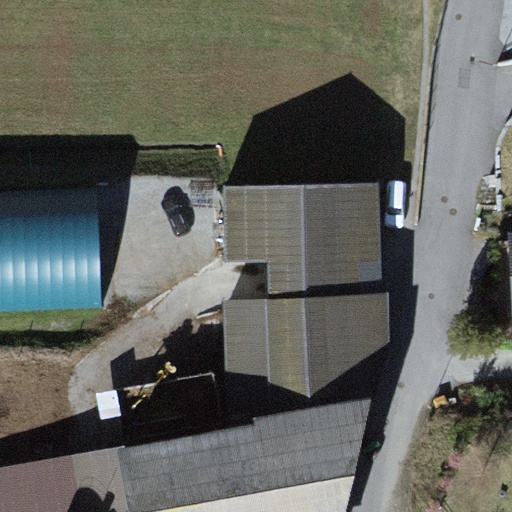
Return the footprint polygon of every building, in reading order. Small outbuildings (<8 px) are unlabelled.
[(0,195),(0,312),(102,311),(101,194),(0,195)] [(379,194),(231,197),(232,266),(272,265),(272,290),(381,288),(379,194)] [(396,297),(231,304),(235,402),(315,399),(399,365),(396,297)] [(350,511),(373,404),(120,449),(131,511),(350,511)] [(0,511),(122,511),(116,454),(0,466),(0,511)]
